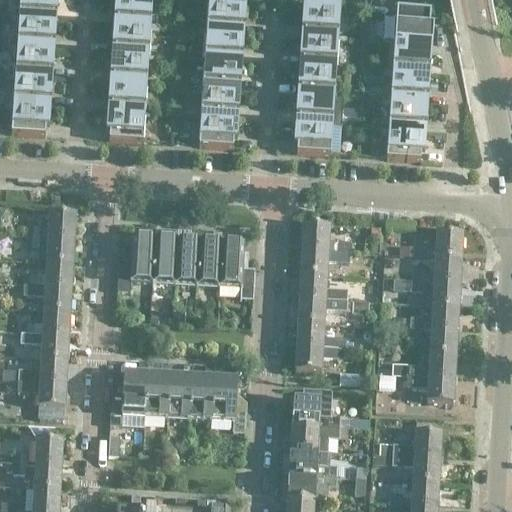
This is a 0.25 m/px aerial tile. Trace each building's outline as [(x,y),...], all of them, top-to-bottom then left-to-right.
[(20,0),(19,22),(53,24),(54,9),(57,9),(57,0),(20,0)] [(116,29),(150,31),(152,0),(114,0),(114,13),(117,13),(116,29)] [(206,35),(240,37),(241,21),(245,21),(246,8),(242,8),(242,5),(230,4),(230,3),(208,2),(206,35)] [(304,41),(338,43),(340,11),(318,9),(318,10),(306,9),(306,12),(302,12),(301,25),(305,26),(304,41)] [(396,15),(392,76),(426,78),(430,21),(429,21),(430,18),(418,17),(418,16),(396,15)] [(17,51),(51,53),(52,37),(55,38),(56,24),(53,24),(19,22),(17,51)] [(114,57),(148,60),(150,31),(116,29),(113,28),(112,42),(115,42),(114,57)] [(204,63),(238,66),(239,50),(243,50),(244,37),(240,37),(206,35),(204,63)] [(302,70),(336,72),(338,43),(304,41),(300,41),(300,54),(303,54),(302,70)] [(15,80),(49,82),(50,66),(53,66),(54,53),(51,53),(17,51),(15,80)] [(113,86),(147,88),(148,60),(114,57),(111,57),(110,70),(114,71),(113,86)] [(242,66),(238,66),(204,63),(202,92),(236,94),(237,79),(241,79),(242,66)] [(300,99),(334,101),(336,72),(302,70),(298,70),(298,83),(301,83),(300,99)] [(392,76),(390,105),(424,107),(425,92),(428,93),(429,78),(426,78),(392,76)] [(52,82),(49,82),(15,80),(13,108),(47,110),(48,95),(51,95),(52,82)] [(147,88),(113,86),(109,86),(108,99),(112,99),(111,115),(145,117),(147,88)] [(240,95),(236,94),(202,92),(201,121),(234,123),(235,107),(239,108),(240,95)] [(334,101),(300,99),(297,99),(296,111),(299,112),(298,127),(332,130),(334,101)] [(388,133),(422,136),(423,121),(427,121),(427,107),(424,107),(390,105),(388,133)] [(50,111),(47,110),(13,108),(11,138),(45,141),(46,124),(50,124),(50,111)] [(143,147),(143,145),(145,117),(111,115),(107,115),(106,128),(110,128),(109,145),(143,147)] [(238,123),(234,123),(201,121),(199,151),(232,153),(234,136),(237,137),(238,123)] [(339,158),(341,130),(332,130),(298,127),(295,127),(294,140),(297,141),(296,158),(330,160),(330,158),(339,158)] [(426,136),(422,136),(388,133),(386,164),(420,166),(421,150),(425,150),(426,136)] [(48,242),(74,244),(76,219),(50,217),(48,242)] [(328,255),(329,231),(303,229),(302,254),(328,255)] [(27,241),(40,241),(39,231),(27,230),(27,241)] [(156,246),(153,288),(175,289),(178,246),(177,246),(178,234),(168,234),(168,247),(156,246)] [(178,246),(175,289),(197,290),(200,247),(201,236),(191,236),(190,247),(178,246)] [(200,247),(197,290),(219,292),(222,249),(221,248),(222,237),(213,237),(212,248),(200,247)] [(463,238),(437,237),(435,262),(461,263),(463,238)] [(40,241),(27,241),(26,252),(38,252),(40,241)] [(47,266),(73,268),(74,244),(48,242),(47,266)] [(119,266),(118,296),(130,297),(131,286),(153,288),(156,246),(132,245),(131,267),(119,266)] [(336,256),(350,257),(350,246),(339,245),(336,256)] [(222,249),(219,292),(241,293),(241,303),(253,304),(255,274),(243,273),(244,250),(222,249)] [(413,260),(427,260),(426,250),(414,250),(413,260)] [(327,280),(327,266),(349,268),(350,257),(336,256),(328,255),(302,254),(301,278),(327,280)] [(460,287),(461,263),(435,262),(434,286),(460,287)] [(47,266),(46,290),(46,291),(72,292),(73,268),(47,266)] [(411,285),(426,286),(425,274),(412,273),(411,285)] [(24,278),(23,289),(24,290),(24,289),(38,290),(37,279),(24,278)] [(299,302),(325,304),(348,305),(349,294),(326,293),(327,280),(301,278),(299,302)] [(426,286),(411,285),(411,296),(424,296),(426,286)] [(433,310),(459,311),(460,287),(434,286),(433,310)] [(46,290),(38,290),(24,289),(24,290),(23,300),(45,301),(44,315),(70,316),(72,292),(46,291),(46,290)] [(324,328),(324,318),(324,315),(347,316),(348,305),(325,304),(299,302),(298,327),(324,328)] [(457,336),(459,311),(433,310),(432,323),(410,322),(410,333),(423,334),(431,334),(457,336)] [(44,315),(43,338),(43,339),(69,340),(70,316),(44,315)] [(35,338),(34,327),(21,326),(20,338),(21,338),(35,338)] [(323,341),(324,328),(298,327),(297,351),(344,354),(345,342),(323,341)] [(423,334),(410,333),(408,333),(408,344),(421,345),(423,334)] [(430,358),(456,360),(457,336),(431,334),(430,358)] [(26,363),(41,364),(41,363),(67,364),(69,340),(43,339),(43,338),(35,338),(21,338),(21,348),(27,349),(26,363)] [(321,377),(322,363),(344,364),(344,354),(297,351),(295,375),(321,377)] [(454,384),(456,360),(430,358),(429,371),(408,370),(407,381),(454,384)] [(19,374),(18,386),(66,389),(67,364),(41,363),(41,364),(41,375),(19,374)] [(122,401),(112,400),(110,430),(122,431),(122,421),(124,421),(124,420),(146,421),(148,378),(148,367),(139,367),(138,377),(124,377),(122,401)] [(161,379),(148,378),(146,421),(168,422),(170,379),(171,368),(161,368),(161,379)] [(183,380),(170,379),(168,422),(190,423),(192,380),(193,381),(193,369),(183,368),(183,380)] [(408,370),(394,369),(393,380),(407,381),(408,370)] [(190,423),(211,425),(214,382),(214,371),(206,370),(205,381),(193,381),(192,380),(190,423)] [(364,391),(365,379),(341,378),(340,390),(364,391)] [(453,409),(454,384),(407,381),(406,392),(428,394),(427,407),(453,409)] [(237,383),(214,382),(211,425),(233,426),(232,437),(245,438),(247,408),(236,407),(237,383)] [(66,389),(18,386),(18,397),(39,398),(38,412),(65,413),(66,389)] [(294,406),(292,430),(340,433),(340,422),(332,422),(333,396),(303,394),(302,406),(294,406)] [(352,434),(369,435),(370,425),(353,424),(352,434)] [(340,433),(292,430),(291,454),(318,456),(318,455),(326,456),(327,443),(339,444),(340,433)] [(441,438),(415,437),(414,451),(393,449),(380,448),(379,459),(393,460),(440,463),(441,438)] [(37,444),(35,469),(61,470),(63,446),(37,444)] [(291,454),(289,479),(337,481),(337,482),(346,482),(346,472),(337,471),(330,470),(330,457),(326,456),(318,455),(318,456),(291,454)] [(14,468),(27,469),(27,468),(25,457),(14,457),(14,468)] [(412,485),(439,487),(440,463),(393,460),(392,471),(412,472),(412,485)] [(27,469),(14,468),(13,478),(24,479),(27,469)] [(35,469),(34,493),(60,495),(61,470),(35,469)] [(289,479),(288,503),(315,505),(328,506),(329,492),(336,493),(337,482),(337,481),(289,479)] [(365,500),(366,484),(356,483),(355,499),(365,500)] [(410,510),(437,511),(439,487),(412,485),(410,510)] [(34,493),(32,511),(58,511),(60,495),(34,493)] [(389,508),(404,509),(402,499),(389,498),(389,508)] [(117,511),(139,511),(140,501),(132,500),(130,511),(124,511),(117,511)] [(162,511),(163,502),(154,502),(153,511),(162,511)] [(183,511),(185,504),(176,503),(175,511),(183,511)] [(288,503),(287,511),(314,511),(315,505),(288,503)]
